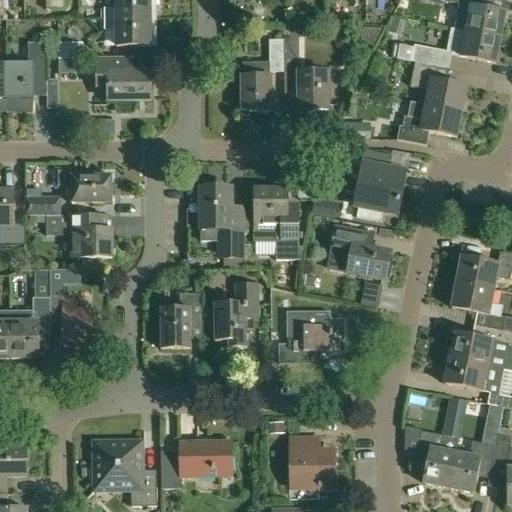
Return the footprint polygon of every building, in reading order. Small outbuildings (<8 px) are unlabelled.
[(45,0),(46,11),(64,11),(63,0),(45,0)] [(114,0),(114,9),(104,9),(105,21),(148,20),(148,9),(154,9),(153,0),(114,0)] [(449,0),(449,3),(448,5),(460,7),(458,17),(466,19),(464,33),(452,31),(451,31),(463,34),(499,40),(504,15),(485,11),(487,0),(449,0)] [(98,29),(105,29),(105,31),(114,30),(114,46),(154,46),(154,29),(148,29),(148,20),(105,21),(105,22),(98,22),(98,29)] [(350,37),(372,48),(382,30),(350,27),(350,37)] [(451,31),(449,45),(452,46),(450,57),(494,66),(499,40),(463,34),(451,31)] [(283,74),(283,62),(285,62),(284,41),(270,41),(270,64),(244,64),(244,78),(241,78),(241,113),(268,112),(268,78),(270,77),(270,74),(283,74)] [(83,60),(83,44),(59,44),(59,60),(83,60)] [(27,66),(7,66),(7,114),(32,113),(31,97),(47,97),(47,81),(46,45),(27,45),(27,66)] [(411,63),(414,48),(400,45),(397,59),(411,63)] [(414,48),(411,63),(411,64),(414,64),(443,70),(446,53),(414,47),(414,48)] [(131,59),(94,60),(90,60),(90,77),(96,78),(96,90),(106,90),(106,102),(114,102),(114,111),(118,115),(131,114),(134,111),(134,102),(149,102),(149,74),(131,74),(131,59)] [(299,61),(285,62),(283,62),(283,74),(283,92),(298,92),(298,113),(327,113),(327,73),(299,73),(299,61)] [(428,92),(426,106),(460,113),(465,88),(440,83),(443,70),(414,64),(409,88),(428,92)] [(375,76),(372,88),(384,91),(387,79),(375,76)] [(58,81),(47,81),(47,97),(47,111),(59,111),(58,81)] [(426,147),(428,133),(455,138),(460,113),(426,106),(413,104),(410,120),(403,118),(401,128),(399,128),(396,142),(423,147),(426,147)] [(115,121),(97,121),(97,137),(115,137),(115,121)] [(346,127),(346,141),(370,141),(370,127),(346,127)] [(390,158),(365,152),(362,165),(353,206),(358,207),(356,218),(380,223),(383,212),(398,215),(406,175),(387,171),(390,158)] [(112,178),(73,178),(73,169),(56,170),(56,189),(72,189),(72,206),(112,206),(112,178)] [(201,231),(201,243),(219,243),(219,260),(224,260),(224,270),(243,270),(243,260),(243,217),(231,217),(230,191),(200,191),(201,231)] [(301,262),(303,252),(299,252),(298,206),(287,206),(287,191),(255,191),(255,227),(253,227),(254,243),(275,243),(276,262),(301,262)] [(26,222),(14,222),(14,192),(0,192),(0,240),(9,241),(9,271),(26,272),(26,222)] [(311,215),(333,220),(339,199),(314,195),(311,215)] [(25,217),(47,217),(61,218),(61,198),(25,198),(25,217)] [(94,218),(61,218),(47,217),(47,237),(72,237),(72,259),(112,259),(112,231),(94,231),(94,218)] [(384,281),(389,255),(361,249),(364,235),(335,229),(331,253),(350,257),(346,274),(384,281)] [(464,258),(459,284),(496,291),(498,279),(511,282),(511,281),(511,255),(502,254),(499,265),(464,258)] [(50,282),(50,272),(35,272),(35,282),(50,282)] [(50,282),(50,298),(63,299),(63,297),(64,297),(64,287),(80,287),(80,272),(50,272),(50,282)] [(360,306),(377,309),(381,287),(365,284),(360,306)] [(475,326),(502,331),(505,318),(502,318),(503,307),(493,305),(496,291),(459,284),(453,309),(477,313),(475,326)] [(259,321),(258,285),(235,285),(235,305),(214,305),(215,350),(246,350),(246,321),(259,321)] [(203,338),(202,295),(179,296),(179,311),(160,312),(160,351),(190,350),(190,338),(203,338)] [(93,352),(93,312),(77,312),(77,299),(63,299),(63,352),(93,352)] [(33,324),(11,324),(11,360),(39,360),(39,336),(50,336),(50,300),(33,300),(33,324)] [(345,320),(329,320),(329,313),(287,313),(287,345),(278,345),(279,366),(306,365),(306,353),(329,353),(329,341),(345,341),(345,320)] [(511,319),(505,318),(502,331),(511,332),(511,319)] [(0,359),(11,360),(11,324),(0,323),(0,359)] [(456,335),(451,360),(489,367),(511,372),(511,332),(502,331),(475,326),(473,338),(456,335)] [(484,393),(489,367),(451,360),(446,385),(484,393)] [(457,454),(456,454),(467,402),(450,398),(442,436),(422,432),(422,433),(421,433),(421,431),(404,428),(404,452),(418,455),(417,457),(430,460),(425,484),(450,489),(457,454)] [(511,427),(511,412),(506,411),(503,426),(511,427)] [(269,424),(270,435),(286,434),(285,423),(269,424)] [(482,444),(482,445),(495,448),(498,436),(498,433),(485,430),(482,444)] [(511,440),(511,438),(498,436),(493,463),(506,466),(511,440)] [(470,457),(457,454),(450,489),(475,494),(480,469),(491,472),(493,463),(495,448),(482,445),(482,444),(473,443),(470,457)] [(162,491),(183,491),(183,480),(232,479),(231,444),(180,445),(180,453),(161,453),(162,491)] [(156,509),(156,472),(140,472),(140,445),(96,445),(96,479),(109,479),(116,488),(116,491),(131,491),(131,509),(156,509)] [(26,479),(26,451),(0,451),(0,493),(6,493),(6,480),(26,479)] [(331,488),(331,453),(293,453),(293,488),(289,488),(289,500),(318,500),(318,488),(331,488)] [(0,511),(26,511),(27,510),(7,511),(7,497),(0,497),(0,511)]
